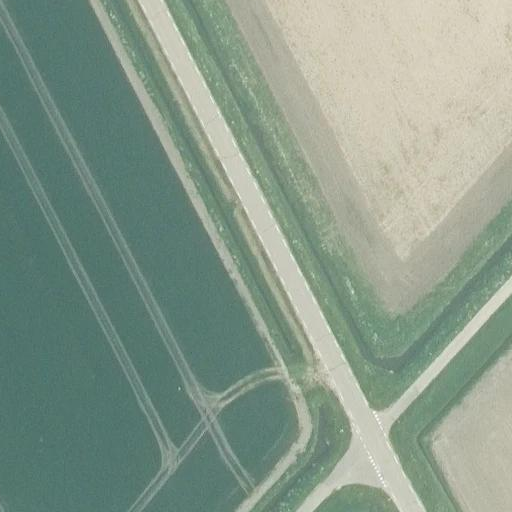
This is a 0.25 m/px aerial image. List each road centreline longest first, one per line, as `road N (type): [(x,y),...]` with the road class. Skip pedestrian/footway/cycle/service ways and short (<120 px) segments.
road 1 (tertiary): [(369,434),(149,0)]
road 2 (unclassified): [(369,434),(511,279)]
